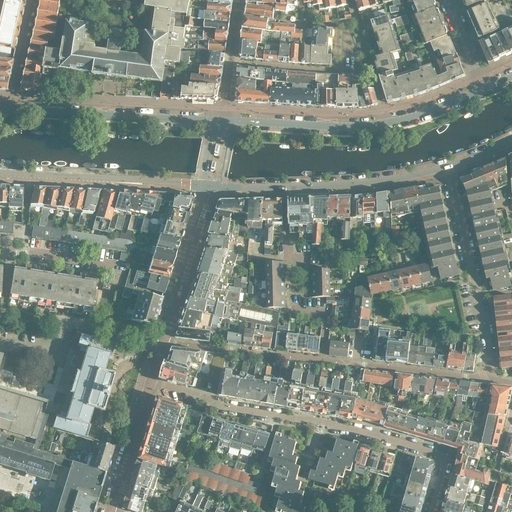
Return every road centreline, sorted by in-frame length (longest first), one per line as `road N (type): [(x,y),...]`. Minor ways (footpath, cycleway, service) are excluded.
road 1 (residential): [(147,377),(219,406),(445,459),(430,511)]
road 2 (residential): [(159,340),(490,377)]
road 3 (tertiary): [(207,187),(356,183),(451,165)]
road 4 (residential): [(159,340),(100,328),(111,266),(0,249)]
road 5 (residential): [(490,377),(451,165)]
road 6 (tertiary): [(222,120),(10,109)]
road 7 (tertiary): [(0,175),(207,187)]
road 8 (tertiary): [(385,125),(222,120)]
road 9 (residential): [(159,340),(207,187)]
road 10 (residential): [(110,509),(147,377)]
